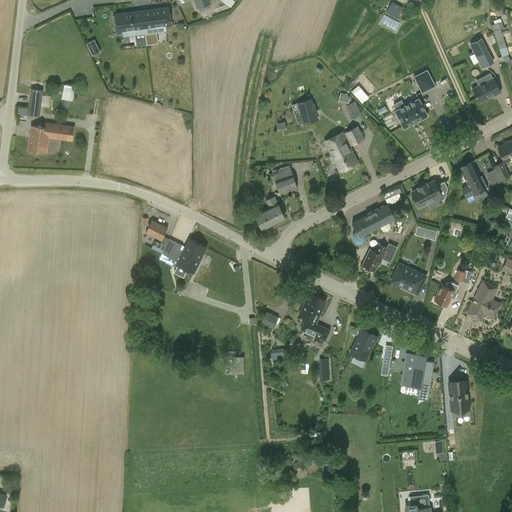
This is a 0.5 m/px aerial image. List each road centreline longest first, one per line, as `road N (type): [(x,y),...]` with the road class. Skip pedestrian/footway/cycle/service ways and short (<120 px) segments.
road 1 (unclassified): [(272,256),(145,194),(0,179)]
road 2 (tertiary): [(272,256),(309,220),(511,116)]
road 3 (tertiary): [(511,372),(272,256)]
road 4 (unclassified): [(23,0),(0,179)]
